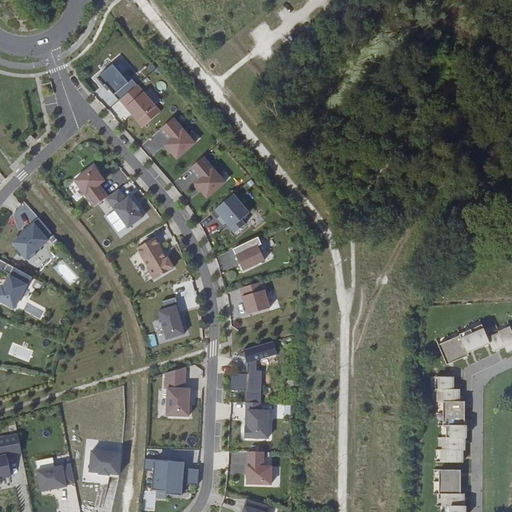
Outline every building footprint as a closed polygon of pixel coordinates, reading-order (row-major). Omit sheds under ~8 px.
[(120,100),(136,86),(131,80),(127,84),(112,66),(97,78),(104,86),(106,85),(110,89),(119,100),(120,100)] [(136,86),(120,100),(143,127),(159,113),(136,86)] [(173,118),(160,129),(170,141),(165,145),(176,159),(195,144),(173,118)] [(195,184),(207,198),(225,182),(203,157),(190,168),(200,180),(195,184)] [(93,166),(74,180),(93,207),(108,197),(99,185),(104,181),(93,166)] [(118,189),(106,198),(128,228),(143,217),(139,211),(140,210),(134,203),(133,203),(129,197),(126,200),(118,189)] [(233,195),(211,213),(216,219),(217,219),(220,216),(226,223),(234,233),(244,225),(240,220),(248,213),(233,195)] [(112,209),(103,216),(120,238),(129,231),(112,209)] [(54,232),(41,216),(25,230),(26,232),(18,240),(32,256),(36,256),(41,251),(42,247),(54,236),(52,234),(54,232)] [(220,216),(217,219),(223,225),(226,223),(220,216)] [(161,245),(156,237),(137,248),(149,267),(148,268),(154,280),(173,269),(173,268),(174,267),(168,257),(167,258),(160,246),(161,245)] [(233,249),(243,271),(264,260),(257,246),(261,245),(257,238),(233,249)] [(28,286),(33,277),(0,258),(0,274),(2,276),(5,270),(12,274),(5,287),(2,286),(0,289),(0,299),(14,308),(27,285),(28,286)] [(261,282),(239,289),(247,315),(269,309),(261,282)] [(177,297),(163,301),(165,309),(159,311),(168,339),(186,334),(182,320),(183,319),(177,297)] [(438,345),(447,365),(469,355),(468,353),(490,343),(493,351),(504,347),(507,352),(511,349),(511,331),(510,327),(499,332),(498,330),(486,335),(482,325),(459,335),(460,336),(438,345)] [(266,358),(261,345),(243,351),(248,363),(247,374),(231,373),(230,390),(244,390),(244,403),(246,403),(260,403),(261,403),(262,376),(259,375),(259,360),(266,358)] [(186,367),(165,373),(165,389),(168,389),(167,416),(190,416),(190,389),(185,389),(186,367)] [(441,450),(441,462),(462,463),(463,450),(464,450),(465,438),(466,438),(466,425),(465,425),(465,402),(459,402),(459,389),(453,389),(453,377),(435,377),(435,390),(438,390),(437,402),(443,402),(443,426),(446,426),(446,438),(443,438),(443,450),(441,450)] [(244,438),(268,438),(269,411),(260,410),(260,403),(246,403),(245,427),(244,427),(244,438)] [(16,421),(0,424),(0,468),(1,466),(1,464),(9,463),(5,442),(19,439),(16,421)] [(117,452),(87,454),(89,475),(99,475),(99,477),(108,476),(108,474),(119,473),(117,452)] [(264,452),(248,452),(247,484),(271,485),(271,467),(263,466),(264,452)] [(197,485),(199,467),(184,466),(159,464),(159,460),(144,459),(143,471),(153,472),(158,472),(158,477),(153,476),(152,493),(182,496),(183,484),(197,485)] [(67,486),(76,485),(72,465),(38,472),(42,493),(52,491),(51,490),(57,488),(57,490),(67,488),(67,486)] [(461,470),(439,470),(439,494),(442,494),(442,506),(446,506),(445,511),(465,511),(465,506),(464,506),(464,494),(461,494),(461,470)] [(266,511),(268,506),(246,499),(242,511),(266,511)]
